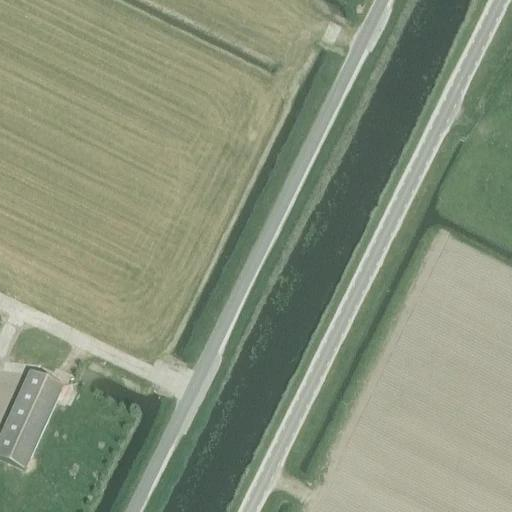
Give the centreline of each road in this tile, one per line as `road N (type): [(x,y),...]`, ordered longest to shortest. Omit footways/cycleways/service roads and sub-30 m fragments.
road 1 (unclassified): [(131,511),(382,0)]
road 2 (tertiary): [(247,511),(446,110)]
road 3 (tertiary): [(499,0),(446,110)]
